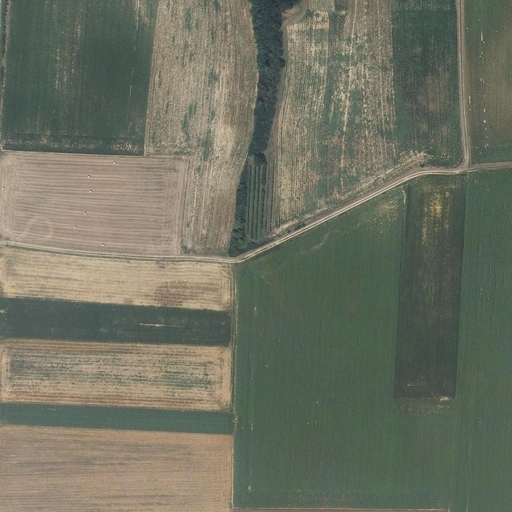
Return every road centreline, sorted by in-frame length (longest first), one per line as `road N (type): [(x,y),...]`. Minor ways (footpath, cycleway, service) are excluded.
road 1 (track): [(0,242),(232,261),(419,172),(457,172),(467,157),(461,0)]
road 2 (track): [(312,225),(268,233),(285,23),(306,0)]
